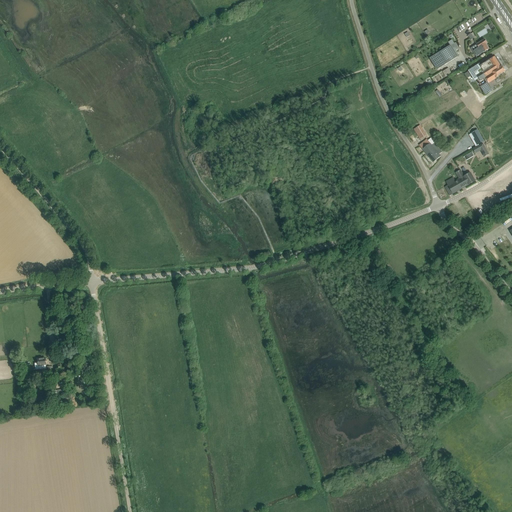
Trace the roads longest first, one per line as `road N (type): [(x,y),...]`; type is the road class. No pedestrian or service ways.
road 1 (tertiary): [(93,282),(270,263),(438,205)]
road 2 (unclassified): [(131,511),(93,282)]
road 3 (unclassified): [(438,205),(381,96),(353,0)]
road 4 (unclassified): [(93,282),(73,230),(0,145)]
